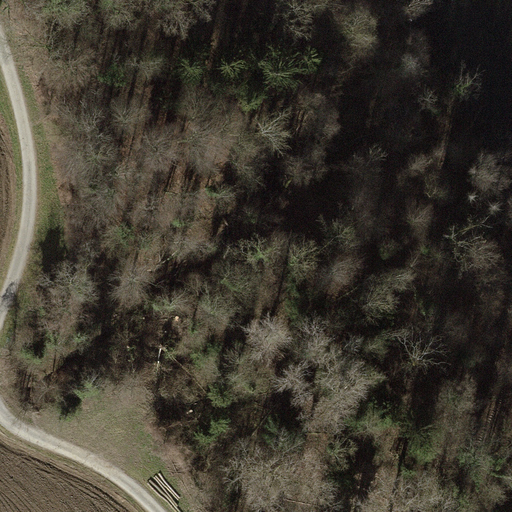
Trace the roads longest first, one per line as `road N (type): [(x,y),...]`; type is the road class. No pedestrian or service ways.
road 1 (track): [(0,35),(29,132),(30,228),(0,322)]
road 2 (track): [(0,408),(15,425),(120,475),(157,511)]
